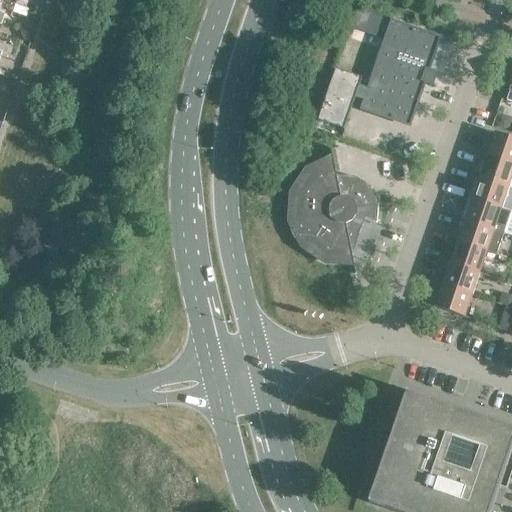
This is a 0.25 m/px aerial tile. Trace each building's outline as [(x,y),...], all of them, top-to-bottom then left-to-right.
[(317,122),(344,131),(356,98),(365,102),(362,110),(409,126),(425,81),(422,80),(425,71),(428,72),(440,38),(392,22),(369,90),(360,87),(362,80),(335,71),(317,122)] [(497,118),(495,123),(498,128),(503,130),(508,128),(510,122),(508,117),(502,115),(497,118)] [(511,139),(495,133),(487,156),(511,164),(511,139)] [(333,163),(331,156),(305,169),(304,170),(289,193),(289,194),(287,223),(288,224),(301,249),(324,264),(325,265),(353,266),(352,259),(353,259),(351,253),(363,218),(376,223),(376,222),(377,205),(377,204),(370,188),(369,187),(355,178),(354,177),(336,176),(334,163),(333,163)] [(511,178),(511,164),(487,156),(480,178),(509,187),(511,178)] [(509,187),(480,178),(472,199),(502,209),(509,187)] [(502,209),(472,199),(465,221),(494,231),(502,209)] [(494,231),(465,221),(458,242),(487,252),(494,231)] [(487,252),(458,242),(450,264),(479,274),(487,252)] [(479,274),(450,264),(443,285),(472,295),(479,274)] [(472,295),(443,285),(435,308),(464,318),(472,295)] [(511,314),(511,308),(506,307),(503,315),(511,317),(511,314)] [(490,511),(511,449),(511,426),(407,391),(368,503),(394,511),(490,511)]
